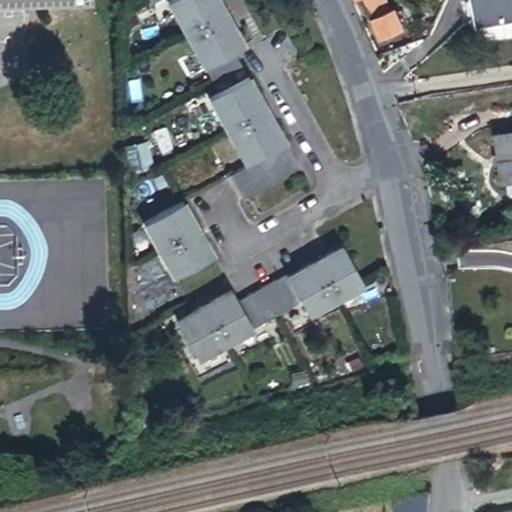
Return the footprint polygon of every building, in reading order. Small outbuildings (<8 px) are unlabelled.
[(298,168),(232,49),(243,43),(218,0),(171,0),(168,1),(219,93),(210,98),(247,164),(230,174),(244,199),(298,168)] [(391,9),(386,0),(362,0),(380,40),(407,29),(397,7),(391,9)] [(511,0),(479,0),(487,41),(511,35),(511,0)] [(511,179),(511,133),(499,135),(505,180),(511,179)] [(189,179),(181,164),(170,170),(178,185),(189,179)] [(212,253),(184,202),(145,224),(173,275),(212,253)] [(200,358),(299,303),(306,316),(362,285),(340,246),(285,277),(283,274),(235,301),(229,290),(178,319),(200,358)] [(363,365),(357,351),(344,357),(351,371),(363,365)]
